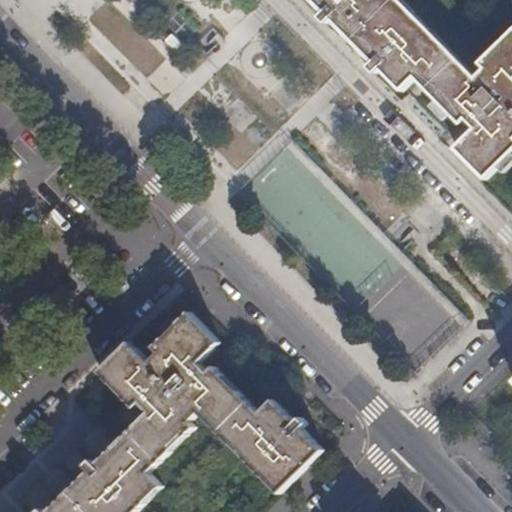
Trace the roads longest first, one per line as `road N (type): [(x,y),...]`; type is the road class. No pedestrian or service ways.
road 1 (residential): [(274,0),(511,240)]
road 2 (residential): [(0,29),(204,237)]
road 3 (residential): [(204,237),(0,439)]
road 4 (residential): [(204,237),(406,439)]
road 5 (residential): [(511,334),(406,439)]
